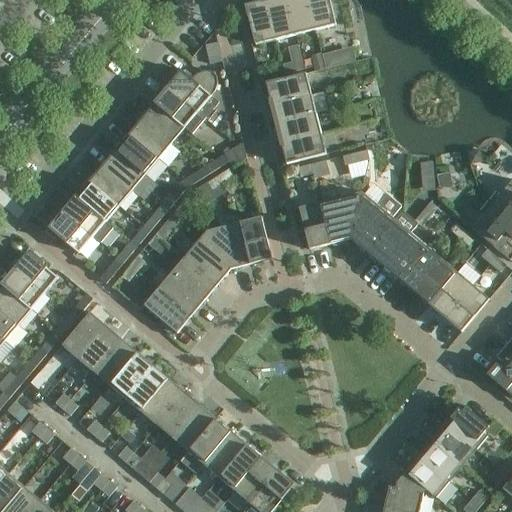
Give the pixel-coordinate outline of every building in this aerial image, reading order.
[(276,41),(296,36),(286,0),(275,0),(266,3),(276,41)] [(307,0),(286,0),(296,36),(315,31),(307,0)] [(307,0),(315,31),(336,26),(329,0),(307,0)] [(276,41),(266,3),(245,8),(255,47),(276,41)] [(492,53),(490,51),(485,46),(484,46),(477,54),(485,60),(492,53)] [(341,52),(322,57),(325,70),(344,65),(341,52)] [(321,55),(311,58),(315,73),(325,70),(322,57),(321,55)] [(302,62),(292,64),(294,73),(304,71),(302,62)] [(169,89),(206,120),(220,104),(211,98),(214,95),(215,91),(216,88),(217,84),(217,80),(215,77),(213,75),(210,74),(208,73),(205,72),(202,72),(199,73),(196,74),(194,76),(192,79),(191,81),(183,74),(186,72),(185,71),(169,89)] [(272,105),(311,96),(306,75),(267,85),(272,105)] [(169,89),(156,105),(185,129),(193,136),(206,120),(169,89)] [(316,115),(311,96),(272,105),(277,125),(316,115)] [(172,145),(185,129),(156,105),(143,121),(172,145)] [(321,135),(316,115),(277,125),(282,145),(321,135)] [(130,136),(158,161),(172,145),(143,121),(130,136)] [(321,135),(282,145),(287,165),(326,156),(321,135)] [(130,136),(116,152),(153,183),(154,182),(146,175),(158,161),(130,136)] [(232,151),(240,163),(247,159),(243,144),(232,151)] [(240,163),(232,151),(224,155),(232,168),(240,163)] [(116,152),(103,168),(132,192),(132,191),(140,198),(153,183),(116,152)] [(355,155),(357,164),(369,161),(367,152),(355,155)] [(468,155),(470,165),(477,163),(480,159),(479,153),(468,155)] [(357,164),(355,155),(342,158),(345,167),(357,164)] [(314,175),(327,171),(325,162),(312,166),(314,175)] [(202,171),(206,177),(218,170),(214,164),(202,171)] [(433,164),(421,165),(421,174),(434,173),(433,164)] [(313,175),(310,166),(298,169),(300,178),(313,175)] [(103,168),(90,183),(119,207),(132,192),(103,168)] [(206,177),(202,171),(191,178),(195,185),(206,177)] [(218,177),(223,185),(234,179),(229,171),(218,177)] [(223,185),(218,177),(207,184),(212,192),(223,185)] [(351,241),(367,254),(395,221),(393,220),(402,208),(387,196),(378,207),(367,197),(369,180),(365,179),(362,194),(362,193),(351,241)] [(488,202),(511,222),(511,181),(501,195),(497,192),(488,202)] [(106,223),(119,207),(90,183),(77,199),(106,223)] [(170,197),(176,202),(185,191),(179,186),(170,197)] [(330,246),(351,241),(362,193),(320,204),(330,246)] [(176,202),(170,197),(161,208),(167,213),(176,202)] [(77,199),(64,214),(93,239),(93,238),(101,244),(113,229),(106,223),(77,199)] [(511,222),(488,202),(479,213),(483,216),(471,230),(510,262),(511,259),(511,246),(508,244),(511,240),(511,239),(511,222)] [(422,213),(430,219),(438,209),(430,203),(422,213)] [(330,246),(320,204),(299,209),(310,251),(330,246)] [(395,221),(367,254),(383,267),(410,234),(418,225),(414,222),(402,212),(395,221)] [(430,219),(422,213),(414,222),(418,225),(422,228),(430,219)] [(93,239),(64,214),(48,233),(49,234),(51,231),(79,255),(93,239)] [(156,236),(163,242),(180,222),(172,216),(156,236)] [(144,228),(150,233),(159,223),(153,217),(144,228)] [(272,260),(262,218),(241,224),(251,266),(272,260)] [(241,224),(207,232),(231,271),(251,266),(241,224)] [(459,240),(465,232),(456,224),(449,232),(459,240)] [(150,233),(144,228),(135,239),(141,244),(150,233)] [(217,287),(231,271),(207,232),(184,259),(217,287)] [(465,232),(459,240),(469,248),(475,241),(465,232)] [(426,247),(410,234),(383,267),(398,280),(426,247)] [(163,242),(156,236),(148,245),(155,252),(163,242)] [(442,261),(426,247),(398,280),(414,294),(442,261)] [(116,261),(122,266),(133,254),(127,249),(116,261)] [(490,266),(496,259),(487,251),(481,258),(490,266)] [(16,271),(45,296),(58,279),(30,256),(33,253),(32,253),(16,271)] [(130,267),(137,273),(145,263),(138,257),(130,267)] [(204,303),(217,287),(184,259),(171,275),(204,303)] [(496,259),(490,266),(500,274),(506,267),(496,259)] [(112,279),(122,266),(116,261),(106,274),(112,279)] [(457,274),(442,261),(414,294),(429,307),(457,274)] [(137,273),(130,267),(122,276),(129,283),(137,273)] [(16,271),(3,287),(32,311),(45,296),(16,271)] [(429,307),(445,320),(473,287),(457,274),(429,307)] [(191,318),(204,303),(171,275),(158,291),(191,318)] [(3,287),(0,290),(0,311),(18,327),(32,311),(3,287)] [(473,287),(445,320),(461,334),(489,301),(473,287)] [(191,318),(158,291),(144,307),(160,321),(157,324),(156,325),(171,337),(171,336),(174,332),(177,335),(191,318)] [(71,315),(77,320),(87,307),(81,302),(71,315)] [(0,338),(5,342),(18,327),(0,311),(0,338)] [(79,360),(106,327),(90,314),(62,347),(79,360)] [(77,320),(71,315),(60,327),(66,332),(77,320)] [(122,340),(106,327),(79,360),(94,374),(122,340)] [(53,348),(62,338),(56,333),(47,343),(53,348)] [(138,354),(122,340),(94,374),(110,387),(138,354)] [(511,355),(504,349),(496,358),(502,363),(498,367),(496,365),(487,376),(511,396),(511,355)] [(30,363),(36,368),(45,358),(39,353),(30,363)] [(110,387),(126,400),(153,367),(138,354),(110,387)] [(36,368),(30,363),(21,374),(27,379),(36,368)] [(169,380),(153,367),(126,400),(141,413),(169,380)] [(46,381),(39,374),(31,384),(38,390),(46,381)] [(185,393),(169,380),(141,413),(157,426),(185,393)] [(3,395),(9,400),(19,389),(13,384),(3,395)] [(157,426),(172,439),(200,406),(185,393),(157,426)] [(9,400),(3,395),(0,399),(0,410),(0,411),(9,400)] [(63,411),(71,401),(63,395),(55,405),(63,411)] [(71,401),(63,411),(70,417),(78,408),(71,401)] [(7,412),(14,418),(23,409),(15,402),(7,412)] [(200,406),(172,439),(188,453),(216,420),(200,406)] [(494,439),(503,429),(495,422),(489,428),(466,409),(462,413),(458,410),(445,426),(475,452),(489,436),(494,439)] [(216,420),(188,453),(204,466),(231,433),(216,420)] [(94,437),(102,428),(95,421),(86,431),(94,437)] [(39,439),(47,429),(40,423),(32,433),(39,439)] [(462,467),(475,452),(445,426),(432,442),(462,467)] [(102,428),(94,437),(101,444),(110,434),(102,428)] [(47,429),(39,439),(47,446),(55,436),(47,429)] [(204,466),(219,479),(247,446),(231,433),(204,466)] [(449,483),(462,467),(432,442),(419,457),(449,483)] [(219,479),(235,492),(263,459),(247,446),(219,479)] [(125,464),(134,454),(126,448),(118,458),(125,464)] [(70,466),(79,456),(71,449),(63,459),(70,466)] [(134,454),(125,464),(133,470),(141,460),(134,454)] [(79,456),(70,466),(78,472),(86,462),(79,456)] [(419,457),(405,473),(427,491),(436,499),(449,483),(419,457)] [(498,469),(507,476),(511,469),(511,461),(508,458),(498,469)] [(235,492),(250,505),(278,472),(263,459),(235,492)] [(0,485),(9,475),(0,467),(0,485)] [(507,476),(498,469),(489,480),(498,487),(507,476)] [(278,472),(250,505),(244,511),(272,511),(281,503),(284,506),(285,507),(297,493),(296,492),(292,489),(295,486),(278,472)] [(384,508),(401,511),(419,511),(423,495),(427,491),(405,473),(396,485),(395,489),(389,488),(384,508)] [(157,490),(165,480),(157,474),(149,484),(157,490)] [(0,485),(0,511),(4,511),(25,488),(9,475),(0,485)] [(101,492),(110,482),(102,476),(94,485),(101,492)] [(511,503),(511,479),(500,493),(511,503)] [(165,480),(157,490),(164,496),(174,504),(187,488),(178,480),(172,487),(165,480)] [(110,482),(101,492),(109,498),(117,488),(110,482)] [(4,511),(31,511),(40,501),(25,488),(4,511)] [(182,511),(191,511),(202,499),(190,489),(175,506),(182,511)] [(471,501),(480,508),(488,499),(479,491),(471,501)] [(217,511),(202,499),(191,511),(217,511)] [(31,511),(52,511),(40,501),(31,511)] [(476,511),(480,508),(471,501),(463,511),(464,511),(476,511)] [(125,511),(137,511),(141,508),(133,502),(125,511)]
